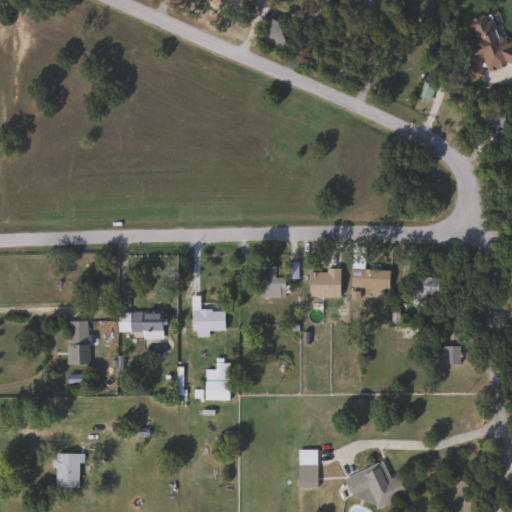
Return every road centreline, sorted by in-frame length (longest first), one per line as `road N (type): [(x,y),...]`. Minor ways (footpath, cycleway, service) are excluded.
road 1 (residential): [(0,241),(429,232),(463,208),(465,182),(434,141),(125,0)]
road 2 (residential): [(492,314),(507,464)]
road 3 (residential): [(460,213),(488,234),(492,314),(511,314)]
